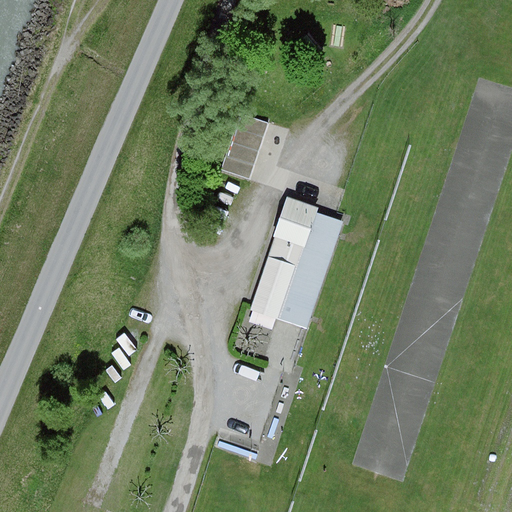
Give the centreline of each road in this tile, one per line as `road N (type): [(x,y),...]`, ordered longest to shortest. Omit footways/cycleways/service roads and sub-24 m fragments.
road 1 (track): [(172,0),(0,409)]
road 2 (track): [(0,205),(86,0)]
road 3 (track): [(36,116),(108,0)]
